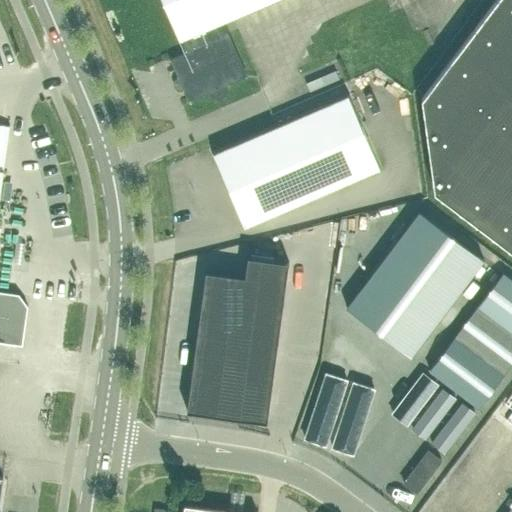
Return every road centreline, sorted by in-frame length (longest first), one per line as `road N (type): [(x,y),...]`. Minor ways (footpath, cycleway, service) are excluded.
road 1 (tertiary): [(99,445),(120,286),(113,192),(37,0)]
road 2 (unclassified): [(357,511),(274,464),(99,445)]
